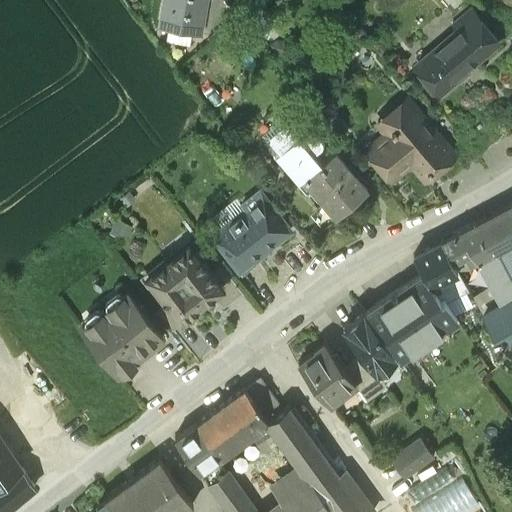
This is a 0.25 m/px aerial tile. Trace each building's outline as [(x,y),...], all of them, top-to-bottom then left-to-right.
[(201,33),(206,0),(161,0),(158,26),(167,27),(191,31),(201,33)] [(497,38),(472,8),(454,23),(458,28),(414,64),(438,92),(465,70),(463,67),(497,38)] [(191,31),(167,27),(165,39),(189,43),(191,31)] [(289,40),(277,40),(272,43),(282,55),(293,46),(289,40)] [(449,147),(407,96),(378,120),(387,131),(367,148),(391,177),(412,160),(425,177),(439,166),(454,153),(449,147)] [(313,133),(312,134),(298,118),(291,123),(280,110),(271,110),(263,116),(262,127),(303,175),(298,180),(306,189),(316,183),(338,209),(335,211),(336,213),(367,186),(334,148),(322,159),(313,149),(320,143),(321,142),(322,141),(322,139),(322,138),(321,136),(320,135),(319,134),(318,133),(316,133),(315,133),(313,133)] [(456,138),(458,140),(474,158),(505,133),(487,112),(456,138)] [(458,140),(449,147),(454,153),(439,166),(450,178),(474,158),(458,140)] [(289,229),(259,190),(242,204),(246,209),(213,235),(239,269),(289,229)] [(511,240),(511,207),(510,203),(474,223),(484,241),(497,249),(510,242),(511,240)] [(441,240),(441,241),(452,260),(470,249),(484,241),(474,223),(441,240)] [(441,241),(413,255),(423,273),(430,284),(457,270),(452,260),(441,241)] [(500,302),(511,295),(511,277),(497,249),(484,241),(470,249),(500,302)] [(497,249),(511,277),(511,246),(510,242),(497,249)] [(212,274),(188,243),(167,259),(201,302),(213,293),(210,289),(218,283),(212,274)] [(201,302),(167,259),(146,276),(160,293),(163,291),(169,298),(180,313),(183,311),(194,303),(196,306),(201,302)] [(218,283),(210,289),(213,293),(223,306),(242,291),(223,266),(212,274),(218,283)] [(457,270),(430,284),(440,299),(443,297),(446,302),(468,290),(457,270)] [(364,313),(397,356),(398,357),(456,318),(446,302),(443,297),(440,299),(430,284),(423,273),(396,291),(398,294),(392,297),(390,295),(364,313)] [(162,335),(126,289),(82,324),(118,369),(121,367),(123,368),(134,359),(133,357),(162,335)] [(511,295),(500,302),(482,314),(493,333),(502,326),(511,337),(511,295)] [(180,313),(169,298),(156,308),(171,328),(187,316),(183,311),(180,313)] [(364,313),(363,311),(342,327),(361,351),(376,371),(397,356),(364,313)] [(343,365),(325,341),(297,362),(327,403),(354,383),(342,366),(343,365)] [(343,365),(342,366),(354,383),(366,399),(385,384),(376,371),(361,351),(343,365)] [(245,387),(268,418),(267,419),(309,475),(260,511),(216,455),(218,454),(195,424),(177,437),(230,511),(333,511),(335,511),(336,511),(369,511),(288,404),(283,407),(259,376),(245,387)] [(268,418),(245,387),(195,424),(218,454),(267,419),(268,418)] [(471,435),(483,455),(493,449),(481,429),(471,435)] [(22,467),(0,435),(0,511),(1,511),(34,486),(22,467)] [(390,456),(404,475),(433,454),(419,435),(390,456)] [(22,467),(34,486),(66,461),(52,443),(22,467)] [(181,511),(193,504),(160,458),(104,498),(114,511),(181,511)] [(414,502),(456,476),(448,463),(406,489),(414,502)] [(416,511),(470,511),(482,507),(468,478),(412,504),(416,511)] [(114,511),(104,498),(96,504),(95,510),(96,511),(114,511)]
